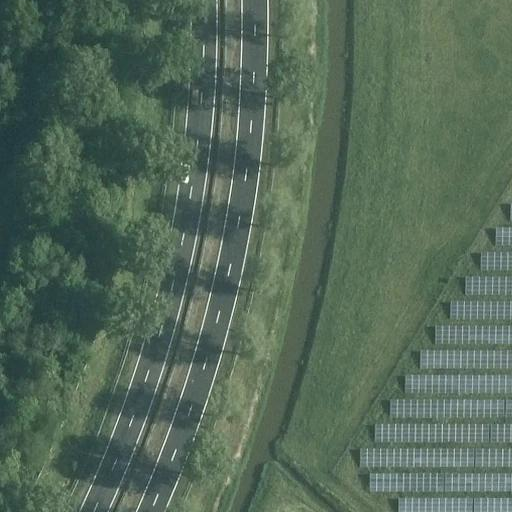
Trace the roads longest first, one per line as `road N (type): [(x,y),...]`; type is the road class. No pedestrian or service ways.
road 1 (trunk): [(204,0),(202,130),(180,255),(151,363),(95,511)]
road 2 (trunk): [(153,511),(214,350),(243,207),(256,97),(256,0)]
